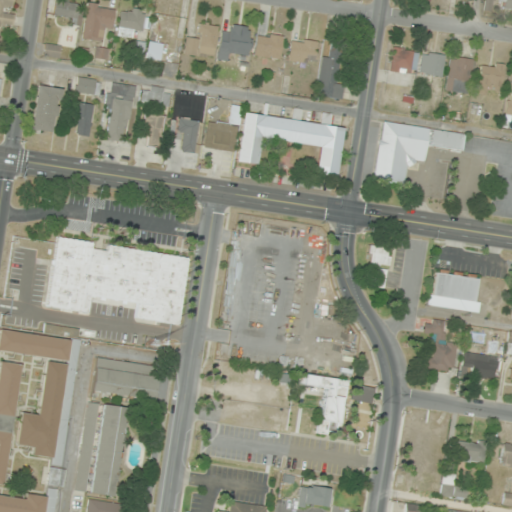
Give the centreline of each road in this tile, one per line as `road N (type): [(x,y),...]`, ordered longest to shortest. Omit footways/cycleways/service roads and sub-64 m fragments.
road 1 (secondary): [(343,217),(0,155)]
road 2 (residential): [(169,511),(219,194)]
road 3 (tertiary): [(375,511),(389,392),(385,362),(349,295),(340,260),(343,217)]
road 4 (residential): [(511,34),(291,0)]
road 5 (tertiary): [(343,217),(380,0)]
road 6 (secondary): [(511,237),(343,217)]
road 7 (residential): [(9,157),(31,0)]
road 8 (residential): [(511,412),(389,392)]
